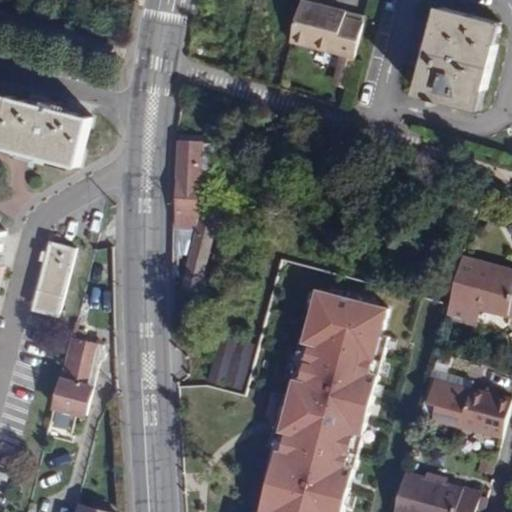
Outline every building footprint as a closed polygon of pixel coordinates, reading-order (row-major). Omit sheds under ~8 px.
[(15,0),(15,2),(46,12),(49,1),(43,0),(15,0)] [(302,0),(292,43),(355,58),(364,23),(344,18),(346,12),(302,0)] [(505,24),(441,7),(418,94),(482,111),(505,24)] [(0,146),(81,167),(94,116),(62,109),(62,102),(48,98),(46,105),(0,92),(0,146)] [(201,213),(220,145),(182,144),(179,212),(197,213),(201,213)] [(197,213),(179,212),(179,228),(197,228),(197,213)] [(233,225),(201,217),(186,286),(199,290),(212,236),(229,240),(233,225)] [(0,266),(0,264),(8,231),(0,228),(0,279),(2,280),(5,268),(0,266)] [(60,317),(78,249),(52,242),(34,310),(60,317)] [(511,269),(462,256),(450,303),(508,318),(509,315),(511,315),(511,269)] [(385,305),(316,287),(301,343),(308,345),(300,378),(290,376),(274,436),(282,438),(278,450),(271,448),(254,511),(338,511),(376,377),(367,372),(385,305)] [(99,307),(82,303),(55,408),(87,416),(101,363),(107,359),(107,355),(104,349),(105,346),(85,341),(87,333),(92,334),(99,307)] [(251,346),(223,339),(214,378),(242,385),(251,346)] [(466,390),(437,381),(431,404),(443,407),(460,411),(466,390)] [(511,416),(511,398),(473,389),(473,391),(464,428),(507,438),(511,416)] [(406,473),(396,511),(478,511),(484,493),(406,473)]
